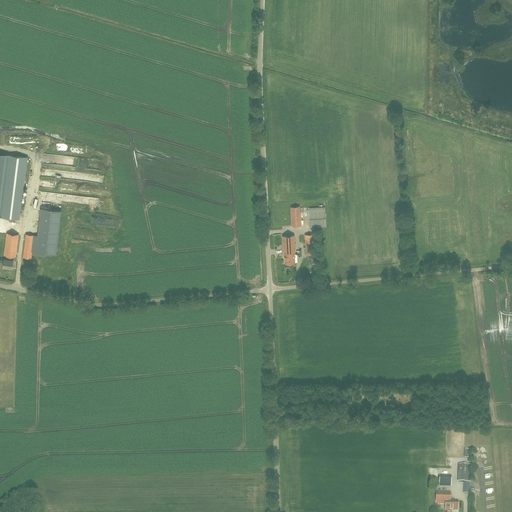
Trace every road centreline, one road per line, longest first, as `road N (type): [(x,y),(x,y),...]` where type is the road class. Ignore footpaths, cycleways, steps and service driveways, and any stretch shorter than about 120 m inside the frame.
road 1 (unclassified): [(270,289),(257,102),(260,0)]
road 2 (unclassified): [(270,289),(96,304),(0,285)]
road 3 (unclassified): [(270,289),(501,268)]
road 4 (unclassified): [(276,511),(270,289)]
